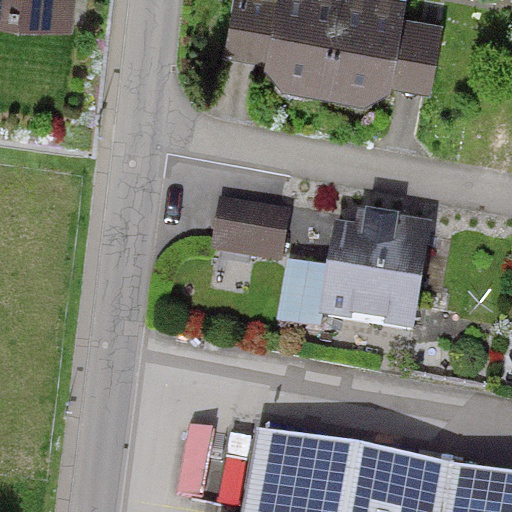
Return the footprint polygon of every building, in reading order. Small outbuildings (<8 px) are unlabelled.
[(76,0),(0,0),(0,5),(75,12),(76,0)] [(406,0),(233,0),(224,56),(265,63),(264,70),(283,91),(365,107),(392,88),(431,95),(443,27),(403,20),(406,0)] [(290,208),(219,197),(211,247),(282,258),(290,208)] [(415,244),(335,230),(321,313),(401,326),(415,244)] [(511,511),(511,492),(261,448),(249,511),(511,511)]
